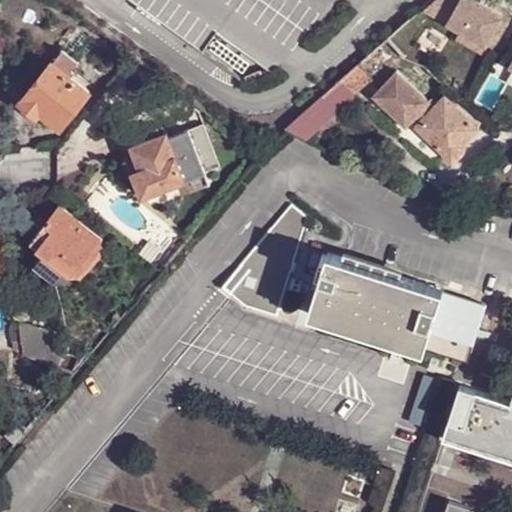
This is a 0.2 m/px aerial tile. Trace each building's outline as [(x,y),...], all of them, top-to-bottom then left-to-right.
[(134,0),(204,49),(218,31),(273,72),(321,0),(134,0)] [(429,0),(421,8),(458,29),(484,44),(500,15),(473,0),(429,0)] [(455,36),(480,50),(484,44),(458,29),(455,36)] [(63,49),(22,100),(25,102),(22,109),(34,119),(37,112),(39,114),(42,110),(63,126),(91,91),(89,90),(71,74),(74,70),(80,63),(63,49)] [(307,144),(371,79),(356,63),(291,128),(307,144)] [(395,69),(371,94),(404,126),(410,119),(413,116),(418,121),(416,124),(415,125),(449,158),(456,155),(461,150),(462,143),(460,142),(475,127),(443,96),(436,102),(430,97),(427,99),(395,69)] [(74,70),(71,74),(89,90),(92,86),(74,70)] [(42,110),(39,114),(59,130),(63,126),(42,110)] [(170,138),(168,133),(166,133),(156,137),(134,146),(138,158),(144,171),(135,174),(144,196),(185,181),(186,183),(221,169),(205,124),(170,138)] [(154,131),(156,137),(166,133),(164,127),(154,131)] [(127,162),(132,176),(135,174),(144,171),(138,158),(127,162)] [(291,269),(299,244),(309,215),(292,201),(222,285),(244,305),(276,314),(291,269)] [(61,204),(33,240),(47,251),(72,271),(100,235),(61,204)] [(72,271),(76,274),(87,265),(98,252),(104,238),(100,235),(72,271)] [(148,242),(139,254),(161,270),(187,239),(181,235),(165,255),(148,242)] [(58,279),(76,274),(72,271),(47,251),(38,262),(58,279)] [(328,251),(308,312),(403,343),(467,365),(488,303),(328,251)] [(69,343),(20,323),(21,327),(22,339),(24,352),(59,366),(66,351),(69,343)] [(11,328),(13,349),(24,352),(22,339),(21,327),(11,328)] [(443,434),(511,458),(511,398),(462,381),(443,434)] [(12,431),(21,438),(30,427),(18,423),(12,431)] [(467,511),(470,505),(450,497),(444,511),(467,511)]
